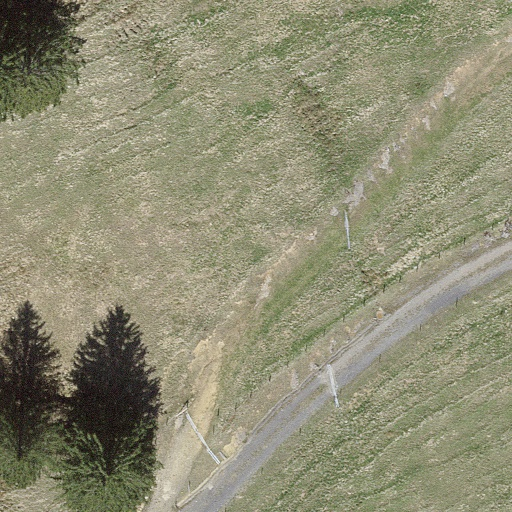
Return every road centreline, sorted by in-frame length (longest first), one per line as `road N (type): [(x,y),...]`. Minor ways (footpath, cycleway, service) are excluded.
road 1 (track): [(205,505),(305,335),(511,121)]
road 2 (track): [(197,511),(511,260)]
